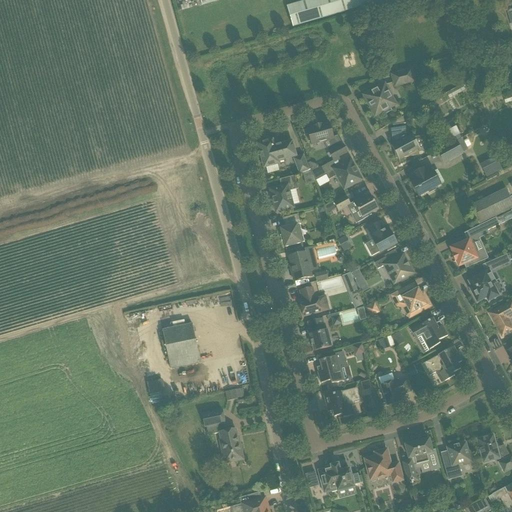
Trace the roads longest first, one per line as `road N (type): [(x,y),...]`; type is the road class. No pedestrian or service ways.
road 1 (residential): [(497,372),(410,421),(344,440),(314,433),(239,125)]
road 2 (residential): [(497,372),(347,108),(328,102),(239,125)]
road 3 (residential): [(294,511),(200,136)]
road 4 (unclassified): [(200,136),(164,0)]
